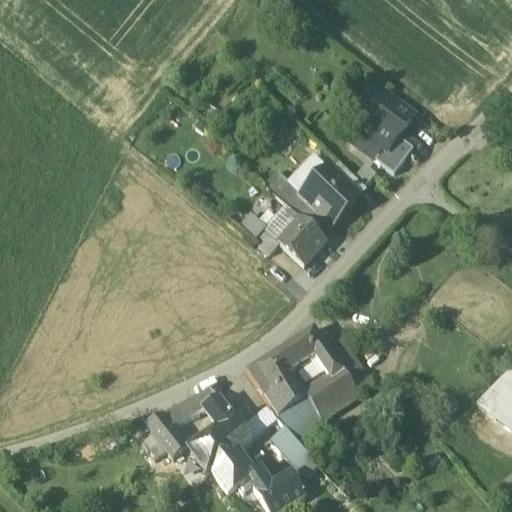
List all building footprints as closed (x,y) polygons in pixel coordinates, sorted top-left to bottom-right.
[(387,98),(359,135),(384,153),(388,156),(398,142),(415,119),(387,98)] [(384,153),(359,135),(350,147),(375,165),(384,153)] [(413,153),(398,142),(388,156),(384,153),(375,165),(394,179),(413,153)] [(354,184),(371,191),(377,174),(361,167),(354,184)] [(303,200),(301,201),(325,224),(332,231),(359,203),(328,174),(303,200)] [(325,224),(301,201),(303,200),(292,189),(278,203),(300,223),(314,236),(325,224)] [(314,236),(300,223),(277,248),(304,273),(327,248),(314,236)] [(314,334),(295,346),(305,359),(310,355),(331,384),(306,402),(322,426),(359,400),(314,334)] [(305,359),(295,346),(283,353),(292,368),(305,359)] [(283,353),(248,376),(273,416),(289,405),(294,410),(302,404),(283,374),(292,368),(283,353)] [(511,375),(476,409),(511,435),(511,375)] [(211,397),(146,430),(153,439),(167,457),(174,466),(188,456),(187,455),(170,431),(203,415),(218,405),(211,397)] [(302,404),(294,410),(289,405),(273,416),(295,441),(307,434),(322,426),(306,402),(302,404)] [(218,405),(203,415),(213,427),(228,417),(218,405)] [(245,411),(231,421),(228,417),(213,427),(217,432),(236,457),(264,435),(245,411)] [(217,432),(192,451),(211,475),(236,457),(217,432)] [(318,472),(284,432),(274,443),(298,470),(307,481),(311,478),(318,472)] [(295,441),(293,442),(310,460),(318,452),(307,434),(295,441)] [(167,457),(153,439),(143,448),(157,465),(167,457)] [(211,475),(192,451),(187,455),(188,456),(206,479),(211,475)] [(236,457),(211,475),(229,499),(238,492),(248,484),(254,480),(236,457)] [(345,498),(318,472),(311,478),(338,505),(345,498)] [(292,481),(271,493),(260,475),(254,480),(248,484),(253,492),(266,511),(285,511),(304,501),(292,481)] [(248,484),(238,492),(244,498),(253,492),(248,484)]
